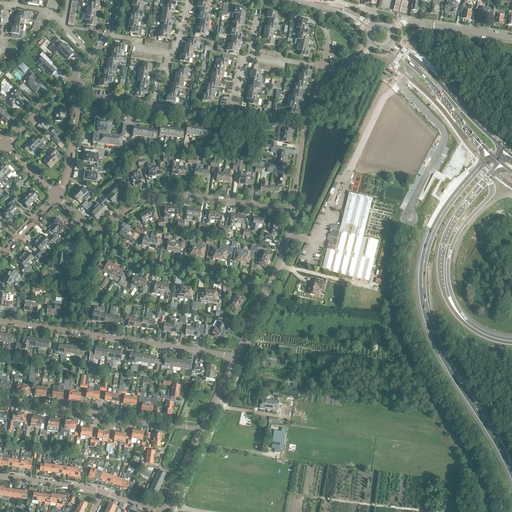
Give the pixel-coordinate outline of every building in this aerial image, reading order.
[(197,7),(200,8),(203,8),(204,6),(207,7),(208,3),(210,3),(210,0),(200,0),(200,1),(198,1),(197,7)] [(415,0),(415,2),(412,2),(411,10),(412,11),(414,11),(415,11),(416,12),(417,12),(418,12),(419,12),(420,3),(420,0),(418,0),(415,0)] [(446,0),(448,0),(446,9),(452,11),(451,12),(456,13),(458,3),(454,2),(454,0),(446,0)] [(432,6),(431,14),(438,15),(439,7),(439,6),(440,1),(434,1),(433,6),(432,6)] [(87,7),(88,7),(94,8),(93,10),(96,11),(99,11),(100,5),(88,3),(87,7)] [(234,7),(233,14),(236,14),(239,15),(240,12),(243,13),(244,8),(239,7),(239,4),(233,3),(232,6),(234,7)] [(163,4),(163,8),(165,9),(169,10),(168,12),(172,12),(174,13),(175,6),(166,4),(166,5),(163,5),(163,4)] [(485,18),(487,8),(480,6),(478,16),(485,18)] [(492,9),(487,8),(485,18),(491,19),(491,17),(494,18),(495,13),(497,7),(493,6),(492,9)] [(87,14),(96,15),(96,11),(93,10),(94,8),(88,7),(87,14)] [(468,8),(464,7),(463,13),(464,13),(463,18),(471,19),(472,11),(467,11),(468,8)] [(163,8),(162,15),(171,17),(172,12),(168,12),(169,10),(165,9),(163,8)] [(139,18),(141,19),(143,12),(133,10),(133,14),(133,15),(136,15),(136,17),(139,18)] [(25,20),(27,21),(30,21),(31,14),(31,13),(30,13),(30,12),(29,12),(26,12),(26,13),(19,12),(18,17),(22,18),(22,20),(25,20)] [(497,15),(495,23),(503,24),(504,14),(502,13),(501,16),(497,15)] [(130,14),(129,21),(141,23),(141,19),(139,18),(136,17),(136,15),(133,15),(133,14),(130,14)] [(16,16),(15,23),(24,25),(25,20),(22,20),(22,18),(18,17),(16,16)] [(244,20),(235,18),(234,22),(238,23),(238,25),(241,26),(243,27),(244,20)] [(296,28),(298,28),(302,29),(302,27),(306,27),(306,23),(308,23),(308,19),(300,18),(299,21),(297,21),(296,28)] [(98,20),(95,20),(92,20),(91,21),(88,21),(87,28),(93,29),(93,26),(96,27),(98,20)] [(232,22),(231,29),(240,30),(241,26),(238,25),(238,23),(234,22),(232,22)] [(23,31),(25,32),(26,29),(23,29),(24,25),(15,23),(14,25),(14,27),(17,28),(17,30),(20,31),(23,31)] [(206,31),(205,31),(208,31),(209,25),(200,23),(199,26),(197,25),(197,27),(199,27),(199,28),(202,28),(202,30),(206,31)] [(268,23),(267,27),(271,28),(271,30),(274,30),(276,31),(278,24),(268,23)] [(137,34),(137,36),(140,36),(140,34),(141,34),(142,27),(138,26),(138,27),(134,26),(134,28),(131,28),(130,32),(137,34)] [(168,34),(170,35),(172,28),(161,26),(160,30),(162,30),(162,31),(165,31),(165,33),(168,34)] [(265,26),(264,33),(273,35),(274,30),(271,30),(271,28),(267,27),(265,26)] [(10,34),(11,34),(17,35),(16,39),(19,39),(22,40),(22,38),(23,31),(20,31),(17,30),(17,28),(14,27),(13,27),(11,27),(10,34)] [(197,27),(195,34),(205,35),(205,31),(206,31),(202,30),(202,28),(199,28),(199,27),(197,27)] [(167,39),(168,34),(165,33),(165,31),(162,31),(162,30),(160,30),(159,30),(158,37),(167,39)] [(188,40),(188,44),(191,45),(191,47),(195,48),(194,48),(199,49),(201,42),(199,42),(199,40),(191,38),(191,40),(188,40)] [(67,60),(74,53),(64,44),(59,39),(50,48),(50,49),(53,51),(56,54),(58,51),(67,60)] [(231,40),(231,44),(234,45),(234,47),(237,47),(237,48),(239,48),(240,48),(241,42),(231,40)] [(113,46),(113,47),(115,48),(116,48),(119,49),(118,51),(122,51),(122,52),(124,52),(126,45),(116,44),(116,46),(113,46)] [(185,44),(184,51),(194,52),(194,48),(195,48),(191,47),(191,45),(188,44),(185,44)] [(228,46),(226,46),(225,50),(227,50),(226,53),(238,55),(239,48),(237,48),(237,47),(234,47),(234,45),(231,44),(228,44),(228,46)] [(113,47),(112,54),(121,56),(122,51),(118,51),(119,49),(116,48),(115,48),(113,47)] [(184,51),(183,55),(187,55),(187,58),(190,58),(193,59),(194,52),(184,51)] [(112,54),(111,58),(114,59),(114,61),(118,62),(117,62),(120,62),(121,56),(112,54)] [(181,54),(180,61),(186,62),(186,65),(190,66),(190,63),(189,63),(190,58),(187,58),(187,55),(183,55),(181,54)] [(225,66),(228,67),(229,60),(229,55),(223,54),(222,59),(219,58),(219,63),(222,64),(222,66),(225,66)] [(42,57),(37,62),(51,76),(56,71),(42,57)] [(107,65),(117,66),(117,67),(119,67),(120,62),(117,62),(118,62),(114,61),(114,59),(111,58),(109,58),(107,65)] [(18,67),(25,74),(27,71),(29,69),(22,62),(18,67)] [(216,62),(215,69),(224,71),(225,66),(222,66),(222,64),(219,63),(216,62)] [(143,64),(142,68),(146,69),(145,71),(148,71),(148,72),(151,72),(152,65),(143,64)] [(117,66),(107,65),(107,67),(104,67),(104,69),(107,69),(110,70),(110,72),(113,72),(113,73),(116,73),(117,67),(117,66)] [(189,71),(190,68),(183,67),(182,70),(179,69),(178,73),(178,74),(182,74),(181,76),(185,77),(187,78),(188,71),(189,71)] [(140,68),(138,74),(148,76),(148,74),(151,74),(151,72),(148,72),(148,71),(145,71),(146,69),(142,68),(140,68)] [(25,78),(29,82),(27,84),(35,92),(41,87),(33,79),(34,79),(35,80),(37,77),(30,69),(27,72),(29,74),(26,76),(27,77),(25,78)] [(104,75),(112,77),(115,77),(116,73),(113,73),(113,72),(110,72),(110,70),(107,69),(104,69),(104,70),(103,75),(104,75)] [(212,69),(211,73),(218,74),(217,76),(221,77),(223,77),(224,71),(215,69),(212,69)] [(250,77),(253,78),(253,77),(256,78),(257,76),(260,76),(261,72),(260,72),(261,70),(260,70),(258,70),(258,71),(252,70),(250,77)] [(308,78),(311,79),(312,71),(302,70),(301,74),(305,75),(304,77),(308,78)] [(176,73),(175,79),(184,81),(185,77),(181,76),(182,74),(178,74),(178,73),(176,73)] [(211,73),(210,79),(220,81),(221,77),(217,76),(218,74),(212,73),(211,73)] [(108,83),(111,83),(111,84),(115,84),(115,82),(112,81),(112,80),(112,77),(104,75),(103,75),(102,80),(104,80),(105,80),(106,80),(105,82),(108,83)] [(100,79),(98,86),(108,88),(108,83),(105,82),(106,80),(105,80),(104,80),(102,80),(100,79)] [(180,87),(180,88),(183,88),(184,81),(179,80),(175,79),(175,80),(174,83),(174,84),(178,84),(178,87),(180,87)] [(216,87),(219,88),(220,81),(210,79),(210,83),(210,84),(213,84),(213,86),(216,87)] [(304,88),(304,89),(306,89),(308,82),(298,80),(297,85),(300,85),(300,88),(304,88)] [(258,89),(258,90),(260,90),(262,83),(252,82),(252,86),(255,87),(255,89),(258,89)] [(171,83),(170,90),(179,92),(180,88),(180,87),(178,87),(178,84),(174,84),(174,83),(171,83)] [(207,83),(206,90),(215,92),(216,87),(213,86),(213,84),(210,84),(210,83),(207,83)] [(294,84),(293,91),(303,92),(304,89),(304,88),(300,88),(300,85),(297,85),(294,84)] [(145,93),(147,94),(148,87),(137,85),(136,90),(138,90),(142,91),(142,93),(145,93)] [(249,86),(248,92),(257,94),(257,92),(260,93),(260,90),(258,90),(258,89),(255,89),(255,87),(252,86),(249,86)] [(11,98),(7,101),(12,106),(15,102),(21,107),(25,102),(18,95),(22,91),(18,87),(9,96),(11,98)] [(136,99),(137,97),(144,98),(145,93),(142,93),(142,91),(138,90),(136,90),(135,95),(127,93),(126,97),(136,99)] [(176,98),(178,99),(179,92),(170,90),(169,94),(170,95),(173,95),(172,97),(176,98)] [(206,90),(205,94),(209,95),(208,97),(212,97),(211,98),(214,98),(215,92),(206,90)] [(283,95),(283,91),(277,90),(275,99),(279,99),(280,94),(283,95)] [(299,99),(302,99),(303,92),(293,91),(292,95),(296,96),(296,98),(299,99)] [(175,102),(176,98),(172,97),(173,95),(170,95),(169,94),(167,94),(166,101),(175,102)] [(211,102),(211,98),(212,97),(208,97),(209,95),(205,94),(203,94),(202,101),(211,102)] [(290,95),(289,101),(299,103),(299,99),(296,98),(296,96),(292,95),(290,95)] [(254,107),(257,108),(259,99),(256,98),(253,98),(253,100),(249,99),(249,104),(254,105),(254,107)] [(0,118),(5,123),(6,122),(7,123),(7,122),(6,122),(10,118),(2,109),(0,107),(0,118)] [(289,113),(293,114),(293,116),(298,117),(298,115),(299,115),(300,108),(298,107),(298,108),(294,107),(294,109),(290,108),(290,109),(289,113)] [(55,120),(63,122),(65,110),(57,109),(55,120)] [(95,126),(102,127),(105,127),(106,120),(96,118),(95,126)] [(111,132),(112,120),(106,120),(105,127),(102,127),(101,130),(104,130),(106,130),(106,131),(110,132),(111,132)] [(283,135),(283,136),(291,137),(292,131),(284,129),(285,123),(274,121),(274,122),(274,125),(279,126),(277,134),(280,135),(283,135)] [(106,130),(104,130),(101,130),(102,127),(95,126),(94,133),(100,134),(105,134),(105,135),(110,135),(110,132),(111,132),(110,132),(106,131),(106,130)] [(51,138),(53,141),(56,138),(60,134),(53,127),(48,132),(53,137),(51,138)] [(213,137),(214,132),(211,131),(211,130),(208,130),(208,128),(202,127),(201,128),(199,128),(197,137),(207,138),(206,140),(212,141),(213,137)] [(121,147),(123,137),(110,135),(105,135),(105,134),(100,134),(94,133),(93,143),(93,146),(98,147),(98,144),(121,147)] [(27,151),(30,148),(33,151),(41,142),(41,143),(44,140),(40,136),(37,139),(35,136),(27,145),(26,144),(24,147),(25,148),(25,149),(25,150),(26,149),(27,151)] [(44,162),(49,167),(58,159),(55,156),(58,153),(52,148),(48,153),(50,155),(47,158),(46,158),(43,161),(44,161),(44,162)] [(85,152),(84,161),(97,163),(98,154),(103,155),(104,150),(93,148),(93,153),(85,152)] [(275,153),(276,154),(275,158),(287,159),(288,153),(280,152),(280,151),(276,151),(275,153)] [(266,168),(267,168),(267,169),(281,170),(281,165),(286,166),(287,159),(275,158),(274,165),(268,164),(266,164),(266,168)] [(154,163),(154,166),(156,176),(162,175),(161,167),(161,163),(158,163),(154,163)] [(186,168),(187,164),(183,163),(180,163),(178,175),(185,175),(185,168),(186,168)] [(3,164),(0,167),(0,169),(7,177),(12,172),(14,170),(9,166),(7,168),(3,164)] [(154,166),(150,167),(150,164),(147,165),(148,169),(149,177),(156,176),(154,166)] [(194,177),(201,178),(202,170),(202,166),(198,165),(195,165),(195,169),(195,170),(194,177)] [(205,171),(202,170),(201,178),(207,179),(208,171),(209,171),(210,167),(207,166),(205,171)] [(88,180),(87,182),(92,182),(93,181),(96,181),(98,173),(97,173),(97,172),(101,172),(101,169),(92,167),(92,171),(92,172),(85,171),(84,180),(88,180)] [(223,181),(229,182),(230,175),(231,175),(232,170),(229,170),(227,174),(224,174),(223,181)] [(239,184),(245,185),(247,172),(243,172),(239,171),(239,176),(240,177),(239,184)] [(254,174),(251,173),(247,172),(245,185),(251,186),(252,179),(253,179),(254,174)] [(129,184),(132,183),(133,187),(142,183),(140,178),(142,178),(140,173),(127,179),(129,184)] [(277,187),(280,187),(280,185),(284,186),(285,176),(280,175),(280,176),(276,175),(275,178),(278,178),(277,187)] [(17,177),(12,182),(16,186),(21,181),(17,177)] [(125,181),(118,182),(120,190),(126,188),(125,181)] [(267,182),(262,182),(261,186),(260,191),(270,192),(270,187),(267,187),(267,182)] [(79,188),(77,191),(83,197),(87,192),(81,187),(79,189),(79,188)] [(119,196),(121,194),(116,188),(111,192),(117,199),(120,196),(119,196)] [(322,270),(353,277),(369,281),(380,237),(364,233),(374,195),(351,189),(341,227),(333,226),(322,270)] [(25,196),(26,196),(32,202),(37,197),(30,190),(25,196)] [(75,194),(73,196),(78,201),(83,197),(77,191),(74,193),(75,194)] [(115,201),(117,199),(111,192),(107,197),(113,203),(115,201)] [(27,207),(32,202),(26,196),(21,201),(27,207)] [(13,205),(11,202),(7,206),(9,208),(7,210),(13,216),(18,211),(15,208),(16,206),(14,204),(13,205)] [(99,218),(102,215),(95,209),(93,207),(91,205),(91,206),(89,203),(84,208),(87,211),(90,208),(91,209),(89,212),(96,220),(98,218),(99,218)] [(97,203),(93,207),(95,209),(102,215),(104,213),(106,211),(97,203)] [(187,221),(191,222),(192,217),(193,209),(187,208),(186,216),(185,216),(184,220),(187,221)] [(149,219),(152,218),(155,221),(157,219),(154,216),(151,209),(145,213),(149,219)] [(192,222),(192,221),(196,221),(196,222),(199,222),(199,218),(199,217),(200,210),(193,209),(192,217),(191,222),(192,222)] [(2,215),(3,216),(8,221),(13,216),(7,210),(6,211),(2,215)] [(210,224),(210,223),(214,224),(215,220),(216,213),(209,212),(208,219),(207,223),(210,224)] [(145,221),(149,219),(145,213),(139,216),(143,222),(142,222),(144,226),(147,225),(145,221)] [(232,227),(236,228),(238,216),(232,215),(231,222),(230,222),(229,227),(232,227)] [(238,216),(236,228),(241,228),(241,229),(244,229),(244,224),(243,224),(244,217),(238,216)] [(253,223),(252,231),(257,231),(257,228),(263,229),(263,228),(264,225),(263,225),(264,219),(254,218),(253,223)] [(63,223),(58,219),(53,223),(54,224),(61,231),(63,229),(67,233),(65,235),(68,237),(72,232),(70,230),(63,223)] [(277,222),(269,221),(268,226),(272,227),(271,235),(272,236),(275,237),(276,236),(278,225),(277,224),(277,222)] [(119,234),(124,238),(129,232),(131,229),(123,223),(120,228),(122,230),(119,234)] [(53,234),(51,236),(56,241),(59,238),(56,236),(59,232),(59,233),(61,231),(54,224),(49,230),(53,234)] [(132,234),(129,232),(124,238),(130,242),(132,238),(135,240),(139,235),(133,232),(132,234)] [(42,234),(38,239),(45,246),(48,244),(51,247),(56,241),(51,236),(48,240),(42,234)] [(142,245),(148,247),(150,240),(147,239),(147,236),(141,234),(140,240),(143,241),(142,245)] [(154,241),(150,240),(148,247),(155,249),(156,244),(159,245),(161,240),(155,238),(154,241)] [(32,250),(35,253),(40,258),(45,252),(45,251),(47,249),(45,246),(38,239),(33,244),(36,246),(32,250)] [(167,250),(173,251),(175,241),(171,241),(165,240),(164,246),(167,246),(167,250)] [(179,242),(175,241),(173,251),(180,252),(181,248),(184,248),(185,243),(179,242)] [(189,254),(196,255),(197,245),(190,244),(189,254)] [(205,246),(197,245),(196,255),(203,256),(205,246)] [(211,257),(218,258),(219,251),(216,250),(217,248),(212,247),(211,257)] [(220,248),(219,251),(218,258),(225,259),(227,249),(220,248)] [(234,260),(241,261),(242,254),(243,250),(235,249),(234,260)] [(26,251),(21,256),(29,263),(31,260),(34,263),(40,258),(35,253),(31,256),(26,251)] [(272,254),(265,251),(262,258),(269,261),(272,254)] [(57,254),(56,264),(63,265),(62,269),(64,269),(66,255),(57,254)] [(249,255),(242,254),(241,261),(248,263),(249,255)] [(19,269),(22,272),(24,274),(29,268),(26,266),(29,263),(21,256),(17,260),(22,265),(19,269)] [(269,261),(262,258),(259,256),(256,263),(259,264),(266,267),(269,261)] [(98,272),(100,270),(108,275),(114,265),(108,262),(106,266),(103,264),(100,262),(97,268),(98,268),(96,271),(98,272)] [(109,278),(113,280),(120,269),(114,265),(108,275),(110,276),(109,278)] [(125,272),(120,269),(113,280),(116,282),(118,284),(122,286),(123,284),(125,285),(126,282),(125,281),(126,278),(123,276),(125,272)] [(21,276),(20,275),(19,274),(18,275),(10,270),(6,276),(15,281),(18,282),(21,276)] [(72,272),(66,271),(63,284),(70,285),(72,272)] [(3,282),(10,286),(11,283),(13,284),(15,281),(6,276),(3,282)] [(134,288),(137,289),(140,279),(133,277),(132,281),(129,280),(128,282),(126,282),(125,285),(127,286),(126,288),(133,290),(134,288)] [(140,279),(137,289),(140,290),(141,290),(147,291),(148,286),(145,285),(146,281),(140,279)] [(309,287),(308,294),(316,296),(318,289),(323,290),(325,282),(316,279),(315,284),(310,283),(308,287),(309,287)] [(150,293),(157,294),(160,295),(162,284),(155,283),(155,288),(151,287),(150,293)] [(164,295),(166,295),(166,300),(170,301),(171,296),(170,296),(171,290),(168,290),(169,285),(162,284),(160,295),(164,295)] [(184,298),(186,288),(178,286),(177,294),(176,294),(176,298),(179,298),(183,299),(184,298)] [(193,289),(186,288),(184,298),(192,299),(193,289)] [(201,297),(200,300),(209,302),(210,291),(203,290),(202,298),(201,297)] [(210,291),(209,302),(217,303),(218,300),(216,300),(217,292),(210,291)] [(0,293),(0,299),(6,301),(8,301),(9,302),(10,295),(7,294),(0,293)] [(237,295),(233,301),(239,306),(243,300),(237,295)] [(23,311),(30,312),(31,304),(32,301),(32,298),(29,298),(29,301),(25,300),(23,311)] [(228,307),(235,312),(239,306),(233,301),(229,298),(228,300),(227,303),(230,305),(228,307)] [(0,299),(0,306),(9,308),(10,305),(12,305),(12,302),(9,302),(8,301),(6,301),(0,299)] [(46,314),(53,315),(55,301),(51,301),(50,306),(48,306),(46,314)] [(55,301),(53,315),(59,316),(61,302),(55,301)] [(182,312),(194,314),(196,302),(193,302),(191,310),(190,310),(190,311),(183,309),(182,312)] [(128,326),(129,326),(129,327),(131,327),(132,326),(135,327),(136,319),(137,312),(137,306),(135,306),(133,316),(130,316),(128,326)] [(92,320),(99,321),(101,308),(101,307),(94,307),(93,313),(92,320)] [(142,320),(141,328),(147,328),(149,314),(150,313),(150,307),(147,307),(147,312),(146,318),(142,318),(142,320)] [(163,324),(165,313),(172,314),(173,310),(170,310),(165,309),(165,310),(162,309),(161,319),(160,323),(163,324)] [(106,315),(105,322),(111,323),(113,310),(111,310),(110,315),(106,315)] [(179,324),(179,323),(177,323),(178,323),(174,322),(174,321),(175,317),(172,317),(171,320),(170,324),(171,324),(170,332),(176,333),(177,329),(181,329),(182,324),(179,324)] [(215,320),(212,326),(213,326),(225,332),(226,329),(228,327),(227,327),(227,326),(224,324),(227,318),(222,318),(217,317),(216,321),(215,320)] [(185,334),(186,334),(186,335),(189,336),(189,335),(192,335),(194,322),(191,322),(190,325),(187,324),(186,327),(187,327),(185,334)] [(194,322),(192,335),(195,336),(195,337),(198,337),(198,336),(199,336),(200,325),(196,324),(196,322),(194,322)] [(204,330),(207,331),(207,330),(215,331),(216,332),(215,334),(215,335),(214,337),(218,339),(219,336),(222,338),(225,332),(213,326),(212,326),(205,325),(204,330)] [(4,355),(8,356),(10,345),(9,345),(9,343),(16,344),(17,338),(13,338),(13,336),(7,335),(5,348),(5,350),(4,355)] [(17,343),(17,349),(21,350),(23,350),(23,349),(25,350),(24,356),(24,358),(22,358),(19,357),(19,359),(27,361),(27,359),(28,352),(30,338),(23,337),(23,344),(17,343)] [(31,352),(32,346),(35,347),(36,339),(30,338),(28,352),(31,352)] [(43,340),(41,351),(44,351),(45,348),(48,349),(49,341),(43,340)] [(54,349),(54,355),(61,356),(61,359),(63,359),(66,346),(59,345),(58,349),(54,349)] [(292,354),(293,347),(279,345),(278,352),(292,354)] [(63,359),(62,364),(65,365),(67,355),(70,356),(71,354),(72,346),(66,346),(63,359)] [(79,361),(79,359),(80,355),(83,356),(84,348),(78,347),(76,361),(79,361)] [(89,363),(93,364),(95,355),(101,356),(102,349),(96,348),(95,353),(90,352),(89,363)] [(112,368),(113,361),(114,358),(115,351),(108,350),(107,357),(107,360),(106,363),(110,364),(109,368),(112,368)] [(115,368),(116,361),(116,359),(120,359),(121,352),(115,351),(114,358),(113,361),(112,368),(115,368)] [(137,371),(138,362),(142,363),(143,355),(137,354),(135,365),(134,370),(137,371)] [(147,371),(148,367),(149,356),(143,355),(142,363),(141,366),(145,367),(145,370),(147,371)] [(164,369),(167,370),(167,372),(169,373),(170,369),(170,367),(172,359),(165,358),(165,361),(164,366),(163,366),(163,370),(164,371),(164,369)] [(185,377),(186,369),(190,370),(191,362),(184,361),(183,369),(182,375),(182,377),(185,377)] [(24,385),(23,393),(27,394),(27,393),(29,393),(30,386),(33,386),(33,384),(34,381),(35,373),(36,365),(34,365),(35,362),(32,362),(31,364),(28,385),(24,385)] [(194,369),(194,370),(201,371),(214,372),(215,366),(208,365),(207,368),(198,367),(198,365),(195,364),(194,369)] [(200,374),(200,373),(203,374),(202,377),(213,379),(214,372),(201,371),(194,370),(194,371),(194,372),(197,372),(196,374),(200,374)] [(46,396),(47,388),(50,389),(51,378),(48,378),(48,383),(42,382),(42,387),(40,396),(46,396)] [(51,378),(50,389),(53,389),(52,397),(57,398),(59,385),(54,384),(54,379),(53,378),(51,378)] [(65,380),(64,385),(59,384),(59,385),(57,398),(63,399),(64,389),(67,390),(68,385),(68,380),(65,380)] [(68,385),(67,390),(70,390),(69,400),(74,401),(75,393),(76,390),(71,389),(72,381),(68,380),(68,385)] [(33,384),(33,386),(36,387),(35,395),(40,396),(42,387),(36,386),(37,382),(34,381),(33,384)] [(86,398),(92,399),(94,387),(89,386),(89,390),(87,390),(86,398)] [(119,395),(119,393),(122,394),(122,391),(123,387),(120,386),(119,390),(113,389),(112,394),(111,401),(117,402),(119,395)] [(299,392),(283,389),(282,395),(298,397),(299,392)] [(161,395),(161,399),(167,399),(171,400),(171,397),(178,398),(179,392),(169,391),(168,390),(168,396),(161,395)] [(140,396),(139,402),(142,403),(141,411),(147,412),(148,400),(148,398),(144,397),(144,394),(144,393),(141,393),(140,396)] [(152,413),(153,405),(156,405),(157,401),(157,398),(157,396),(158,394),(156,394),(154,396),(154,399),(148,398),(148,400),(147,412),(152,413)] [(260,408),(277,411),(279,401),(261,398),(260,408)] [(159,411),(164,412),(164,415),(166,415),(166,416),(171,417),(171,416),(172,416),(172,414),(173,414),(174,410),(172,410),(172,409),(165,408),(160,408),(156,407),(155,413),(159,414),(159,411)] [(7,431),(8,431),(12,432),(12,427),(17,428),(18,422),(19,422),(20,413),(16,413),(15,413),(13,413),(12,421),(9,420),(8,423),(7,431)] [(61,430),(60,436),(64,437),(64,432),(69,432),(70,429),(71,421),(66,420),(64,431),(61,430)] [(275,449),(274,452),(282,453),(282,450),(284,441),(285,436),(285,435),(286,429),(281,429),(281,432),(274,431),(271,449),(275,449)] [(102,441),(102,442),(107,443),(106,451),(108,452),(108,456),(105,456),(105,459),(108,459),(109,459),(109,455),(110,448),(111,442),(108,442),(108,440),(109,432),(104,431),(102,441)] [(151,436),(154,436),(153,440),(161,441),(161,440),(163,440),(163,436),(162,436),(162,434),(161,434),(161,433),(156,432),(156,433),(154,433),(152,433),(151,436)] [(144,447),(146,448),(148,448),(150,448),(151,446),(152,446),(160,447),(161,441),(153,440),(153,443),(151,442),(150,444),(150,445),(148,445),(148,444),(145,444),(144,446),(144,447)] [(100,480),(100,479),(103,469),(101,468),(104,461),(104,460),(100,460),(100,463),(99,464),(98,467),(97,471),(94,478),(100,480)] [(126,477),(122,487),(127,489),(128,486),(130,487),(131,485),(133,486),(136,479),(133,478),(131,483),(127,481),(133,466),(129,465),(126,473),(127,474),(126,477)] [(103,469),(100,479),(106,481),(108,475),(105,474),(108,467),(105,466),(103,469)] [(86,473),(89,474),(89,476),(94,478),(97,471),(91,469),(90,471),(87,470),(86,473)] [(159,470),(156,476),(163,480),(166,474),(159,470)] [(126,477),(122,475),(121,479),(120,479),(117,485),(122,487),(126,477)] [(163,480),(156,476),(153,482),(160,485),(163,480)] [(158,491),(160,485),(153,482),(151,488),(158,491)] [(158,491),(151,488),(148,494),(155,497),(158,491)] [(79,504),(78,506),(85,509),(88,504),(78,500),(77,503),(79,504)] [(107,508),(113,511),(116,506),(109,503),(107,508)]
